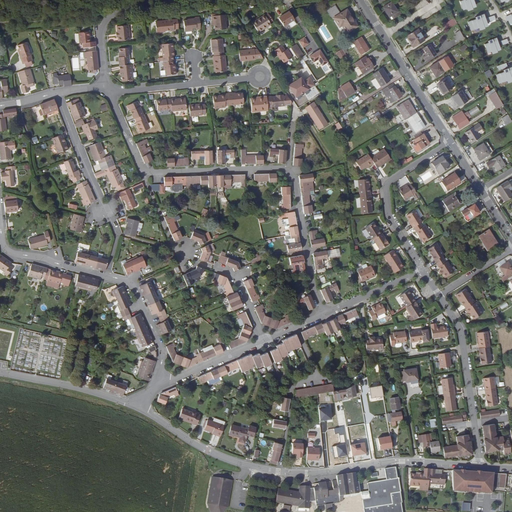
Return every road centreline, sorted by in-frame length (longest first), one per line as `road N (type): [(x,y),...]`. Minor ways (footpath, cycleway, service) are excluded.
road 1 (unclassified): [(480,466),(387,461),(271,470),(207,451),(138,407)]
road 2 (residential): [(163,381),(163,353),(132,283),(7,251),(0,241)]
road 3 (residential): [(106,89),(142,173),(287,170)]
road 4 (residential): [(480,466),(460,332),(438,295)]
road 5 (residential): [(422,270),(384,213),(384,184),(450,141)]
road 6 (residential): [(163,381),(322,313)]
road 7 (residential): [(287,170),(322,313)]
road 8 (unclassified): [(138,407),(0,373)]
road 9 (secondary): [(384,34),(450,141)]
